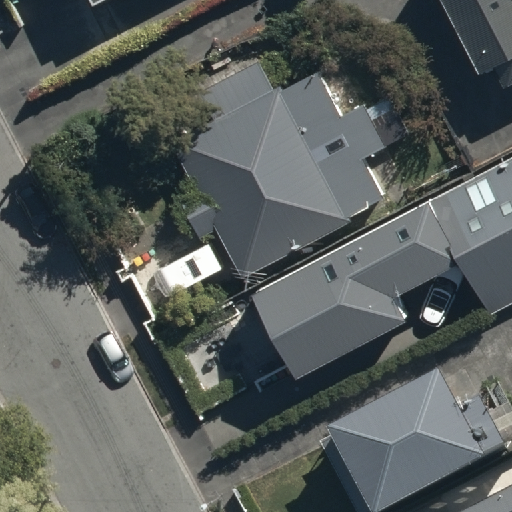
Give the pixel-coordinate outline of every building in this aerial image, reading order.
[(498,58),(510,81),(511,80),(511,0),(450,0),(486,65),(498,58)] [(342,111),(319,67),(277,89),(261,59),(163,110),(202,185),(182,196),(202,232),(218,223),(244,272),(389,196),(366,153),(388,142),(365,99),(342,111)] [(511,304),(511,149),(257,284),(302,367),(410,310),(397,285),(462,251),(495,314),(511,304)] [(337,437),(323,444),(359,511),(384,511),(510,447),(482,395),(462,405),(443,368),(332,427),(337,437)] [(511,511),(511,488),(466,511),(511,511)]
